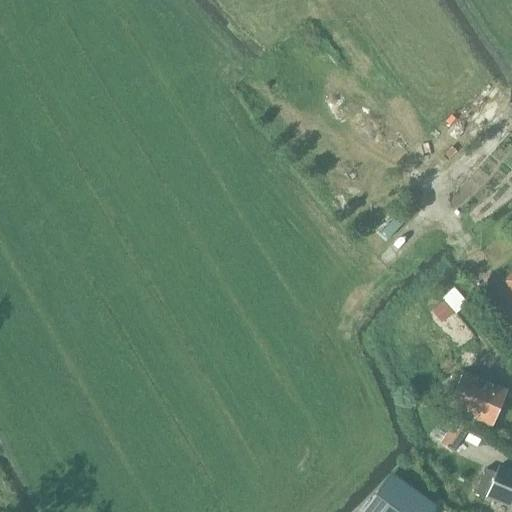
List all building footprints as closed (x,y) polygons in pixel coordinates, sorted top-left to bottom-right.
[(493,158),(453,201),(468,215),(508,172),(493,158)] [(381,228),(388,235),(400,223),(393,216),(381,228)] [(511,273),(503,280),(511,292),(511,273)] [(442,298),(455,313),(465,305),(451,290),(442,298)] [(446,408),(491,427),(506,390),(462,371),(446,408)] [(440,443),(451,451),(467,428),(456,420),(440,443)] [(454,483),(470,491),(481,466),(465,458),(454,483)] [(475,492),(503,504),(511,507),(511,470),(499,465),(496,473),(485,468),(475,492)] [(370,511),(430,511),(434,508),(394,479),(370,511)]
